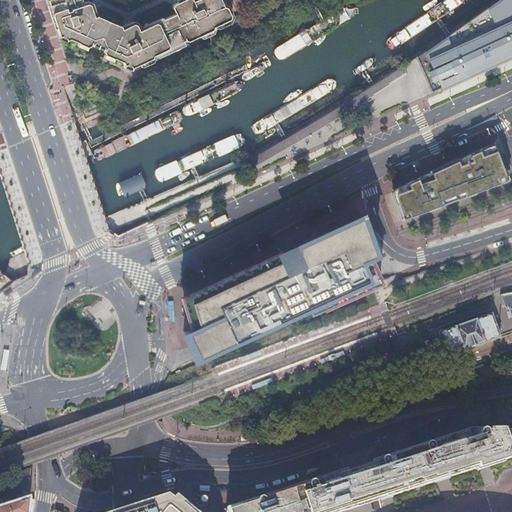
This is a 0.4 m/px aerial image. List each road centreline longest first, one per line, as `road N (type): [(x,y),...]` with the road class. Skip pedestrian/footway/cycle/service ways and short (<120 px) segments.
road 1 (primary): [(511,88),(420,121),(104,271)]
road 2 (primary): [(128,493),(193,473),(244,476),(330,459),(430,425),(511,409)]
road 3 (primary): [(104,271),(85,249),(3,0)]
road 4 (primary): [(131,309),(167,275),(366,169)]
road 5 (tertiary): [(511,349),(312,421),(271,448)]
road 6 (primary): [(511,391),(271,448)]
road 7 (primary): [(0,88),(55,260),(46,295)]
road 8 (residential): [(511,230),(421,256),(395,251),(366,169)]
road 9 (primary): [(271,448),(137,445)]
road 10 (primary): [(32,398),(98,386),(137,347)]
